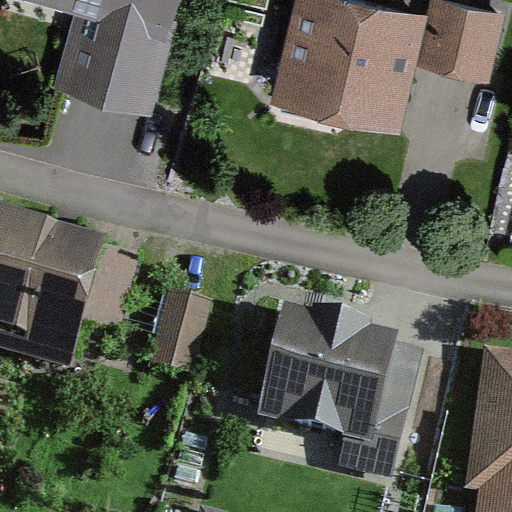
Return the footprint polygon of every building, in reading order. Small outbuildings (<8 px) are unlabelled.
[(173,0),(26,0),(78,14),(59,83),(143,106),(173,0)] [(431,0),(428,15),(362,0),(288,0),(266,98),(392,126),(407,60),(487,78),(502,13),(446,0),(431,0)] [(158,258),(0,220),(0,349),(69,366),(79,326),(138,340),(158,258)] [(208,313),(174,305),(158,370),(192,379),(208,313)] [(385,333),(282,311),(259,419),(345,438),(337,475),(395,488),(420,372),(379,364),(385,333)] [(511,511),(511,354),(485,350),(465,493),(478,495),(475,511),(511,511)]
